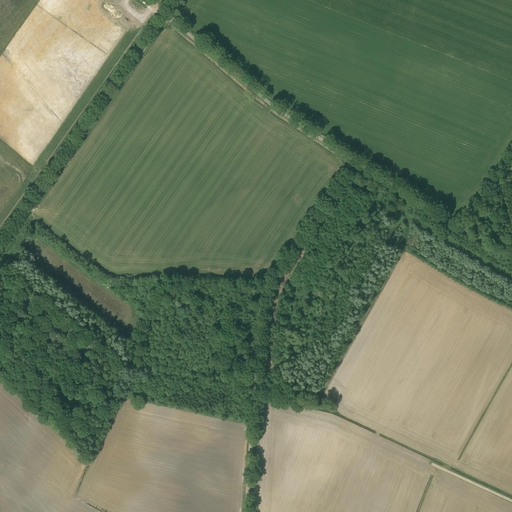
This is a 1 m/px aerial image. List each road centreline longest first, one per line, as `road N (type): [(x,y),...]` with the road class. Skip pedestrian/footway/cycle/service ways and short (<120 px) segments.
road 1 (unclassified): [(511,254),(345,160),(166,14)]
road 2 (track): [(348,161),(262,292),(246,511)]
road 3 (unclassified): [(0,248),(166,14)]
